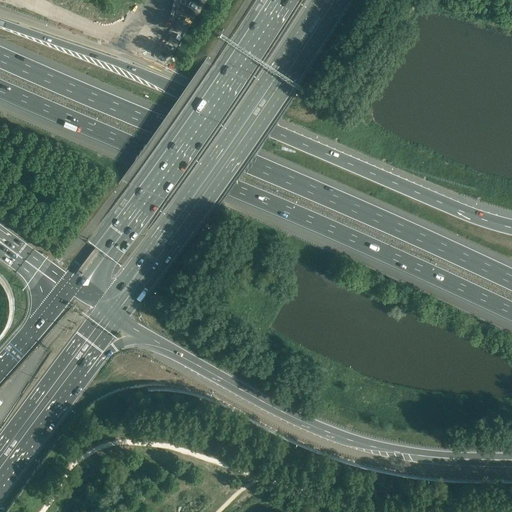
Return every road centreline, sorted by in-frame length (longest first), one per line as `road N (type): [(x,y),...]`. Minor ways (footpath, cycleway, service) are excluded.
road 1 (motorway): [(0,90),(511,314)]
road 2 (motorway): [(511,280),(0,57)]
road 3 (motorway): [(511,227),(0,21)]
road 4 (motorway): [(146,336),(353,441),(427,456),(511,460)]
road 5 (primary): [(101,308),(318,0)]
road 6 (primary): [(275,0),(68,292)]
